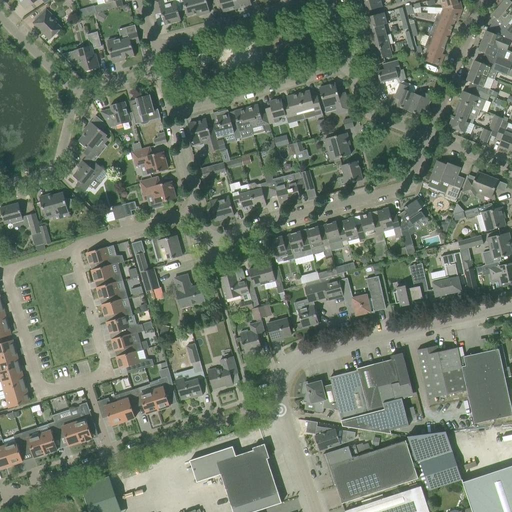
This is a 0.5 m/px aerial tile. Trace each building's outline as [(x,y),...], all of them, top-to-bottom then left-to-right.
[(20,0),(22,3),(21,4),(26,10),(33,4),(38,0),(20,0)] [(96,0),(98,5),(94,6),(96,13),(99,12),(123,6),(120,0),(96,0)] [(181,21),(175,1),(165,4),(163,0),(151,0),(155,15),(161,13),(165,25),(181,21)] [(179,0),(182,11),(186,10),(187,16),(196,14),(197,16),(210,13),(206,0),(179,0)] [(237,9),(234,0),(219,0),(220,3),(223,13),(237,9)] [(234,0),(237,9),(251,5),(249,0),(234,0)] [(368,0),(362,2),(364,12),(382,7),(379,0),(368,0)] [(439,0),(442,9),(462,10),(459,0),(439,0)] [(509,0),(504,0),(499,7),(511,17),(511,1),(511,2),(509,0)] [(501,31),(511,35),(511,17),(499,7),(492,15),(504,25),(503,27),(502,27),(501,31)] [(442,9),(440,15),(440,16),(455,22),(455,21),(457,22),(462,10),(442,9)] [(46,10),(33,23),(50,40),(61,28),(49,16),(50,14),(46,10)] [(96,13),(94,14),(96,19),(100,22),(104,15),(99,12),(96,13)] [(366,18),(369,28),(383,24),(383,25),(386,24),(383,13),(366,18)] [(438,14),(433,26),(450,33),(455,22),(440,16),(440,15),(438,14)] [(367,36),(368,40),(386,35),(383,25),(383,24),(369,28),(365,29),(367,36)] [(134,55),(131,45),(139,43),(135,25),(118,30),(120,37),(107,41),(108,44),(107,44),(113,64),(121,61),(121,59),(134,55)] [(433,26),(428,37),(446,44),(450,33),(433,26)] [(486,31),(482,41),(506,51),(510,41),(511,41),(511,35),(501,31),(500,34),(501,35),(501,37),(486,31)] [(74,66),(73,65),(80,63),(82,72),(97,68),(94,58),(92,50),(96,49),(96,48),(101,46),(97,32),(86,35),(90,47),(63,54),(62,53),(61,54),(74,66)] [(369,43),(371,50),(389,46),(386,35),(368,40),(369,44),(369,43)] [(427,49),(444,56),(444,55),(442,54),(446,44),(428,37),(424,48),(427,49)] [(503,59),(506,51),(482,41),(478,51),(494,58),(496,59),(495,63),(510,69),(511,63),(503,59)] [(389,46),(371,50),(374,61),(392,56),(389,46)] [(444,56),(427,49),(422,60),(440,67),(444,56)] [(395,94),(399,83),(396,72),(400,70),(398,60),(385,63),(386,64),(383,65),(384,70),(377,72),(380,84),(390,81),(393,93),(395,94)] [(474,61),(470,71),(493,80),(496,72),(507,77),(510,69),(495,63),(492,70),(490,69),(491,67),(474,61)] [(485,88),(483,93),(487,95),(489,90),(493,80),(470,71),(466,81),(483,87),(485,88)] [(399,83),(395,94),(395,95),(394,98),(399,100),(397,107),(408,111),(414,94),(408,91),(409,87),(399,83)] [(317,96),(318,97),(320,106),(324,105),(324,109),(335,105),(338,114),(349,110),(345,93),(338,95),(335,84),(319,88),(321,95),(317,96)] [(322,115),(320,106),(318,97),(317,96),(317,95),(311,96),(310,91),(298,94),(305,119),(322,115)] [(459,102),(461,103),(461,102),(472,106),(472,107),(483,111),(487,101),(488,101),(490,96),(487,95),(483,93),(479,92),(477,97),(472,95),(462,91),(458,101),(459,102)] [(421,109),(427,111),(432,96),(423,92),(421,96),(414,94),(408,111),(419,115),(421,109)] [(286,116),(285,116),(288,124),(305,119),(298,94),(286,97),(288,103),(282,104),(286,116)] [(155,112),(150,95),(135,99),(138,109),(132,111),(132,110),(135,124),(140,123),(142,124),(144,124),(146,123),(148,122),(149,120),(147,114),(155,112)] [(266,113),(269,125),(279,122),(278,118),(285,116),(286,116),(282,104),(281,99),(269,102),(270,108),(265,109),(266,113)] [(110,106),(111,109),(100,112),(110,127),(130,122),(125,102),(110,106)] [(466,122),(466,121),(469,123),(471,124),(474,117),(468,115),(472,107),(472,106),(461,102),(461,103),(459,102),(453,116),(455,117),(455,118),(466,122)] [(269,125),(266,113),(260,115),(258,105),(246,108),(250,124),(251,128),(263,125),(265,132),(271,130),(269,125)] [(237,122),(231,123),(235,136),(236,139),(241,138),(240,131),(246,130),(245,125),(250,124),(246,108),(234,111),(237,122)] [(235,136),(231,123),(229,113),(226,114),(225,112),(219,113),(220,115),(216,116),(219,126),(214,128),(219,145),(220,148),(221,153),(225,152),(226,150),(223,139),(235,136)] [(498,132),(499,128),(502,121),(503,120),(503,119),(494,115),(488,129),(498,132)] [(455,118),(455,117),(453,116),(452,116),(448,127),(465,133),(469,123),(466,121),(466,122),(455,118)] [(351,118),(343,121),(345,129),(354,127),(351,118)] [(219,145),(214,128),(208,129),(206,119),(189,124),(194,142),(204,139),(208,152),(220,148),(219,145)] [(323,120),(317,121),(319,129),(326,127),(323,120)] [(511,141),(511,124),(506,123),(502,121),(499,128),(498,132),(496,137),(501,139),(499,146),(509,150),(511,141)] [(87,148),(83,153),(94,162),(98,157),(96,155),(109,139),(106,137),(107,135),(91,122),(85,129),(87,131),(78,141),(87,148)] [(479,140),(487,143),(491,132),(483,129),(479,140)] [(167,143),(164,132),(157,134),(158,138),(153,139),(155,146),(167,143)] [(324,139),(330,161),(350,155),(347,142),(349,141),(347,133),(324,139)] [(274,141),(267,143),(269,150),(275,148),(274,141)] [(295,153),(303,151),(301,142),(293,144),(294,149),(295,153)] [(151,155),(149,148),(132,152),(136,166),(145,164),(148,175),(168,169),(163,152),(151,155)] [(79,182),(78,183),(76,185),(85,192),(94,180),(100,184),(109,173),(95,162),(91,167),(82,161),(84,163),(73,176),(78,181),(79,182)] [(341,166),(346,184),(362,180),(357,161),(341,166)] [(453,186),(460,168),(452,164),(451,167),(437,161),(427,186),(445,193),(444,196),(455,201),(460,188),(453,186)] [(210,166),(201,169),(203,178),(213,176),(226,172),(225,169),(223,163),(210,166)] [(309,171),(301,173),(305,188),(306,191),(314,189),(311,179),(309,171)] [(270,172),(264,174),(266,182),(267,186),(274,184),(277,196),(279,203),(290,200),(283,177),(283,178),(283,177),(272,180),(270,172)] [(464,188),(462,192),(470,195),(472,191),(474,188),(492,195),(498,180),(477,172),(475,178),(469,175),(464,188)] [(301,173),(283,177),(290,200),(300,198),(298,190),(305,188),(301,173)] [(176,199),(171,181),(160,185),(158,177),(140,182),(144,196),(153,194),(156,204),(176,199)] [(250,192),(255,210),(261,208),(260,207),(266,206),(265,200),(271,199),(267,186),(266,182),(257,185),(254,183),(248,184),(250,192)] [(236,209),(242,207),(243,212),(249,210),(250,211),(255,210),(250,192),(248,184),(240,187),(237,191),(231,192),(236,209)] [(67,209),(71,208),(73,206),(71,200),(68,198),(65,199),(63,193),(48,197),(47,195),(39,197),(45,219),(68,213),(67,209)] [(210,202),(215,221),(234,216),(229,196),(210,202)] [(409,231),(410,235),(429,223),(420,209),(421,208),(416,199),(403,208),(407,214),(404,216),(406,221),(408,231),(409,231)] [(0,207),(0,208),(4,225),(12,223),(12,224),(17,222),(19,227),(24,226),(25,228),(30,227),(27,216),(22,217),(18,203),(0,207)] [(122,205),(125,218),(132,216),(129,203),(122,205)] [(122,205),(112,208),(115,220),(125,218),(122,205)] [(464,211),(466,219),(477,216),(480,215),(477,207),(464,211)] [(401,230),(399,225),(397,215),(396,215),(391,217),(388,208),(383,209),(383,210),(377,212),(379,220),(380,222),(382,232),(383,231),(384,234),(385,238),(395,235),(396,238),(402,237),(402,236),(401,233),(401,230)] [(505,225),(502,216),(504,215),(502,208),(482,213),(482,215),(480,215),(477,216),(481,232),(505,225)] [(380,222),(379,220),(373,222),(371,212),(365,214),(366,215),(360,217),(362,225),(362,227),(365,236),(366,236),(366,239),(367,240),(374,238),(376,244),(385,241),(383,235),(384,234),(383,231),(382,232),(380,222)] [(453,214),(455,220),(465,218),(463,212),(453,214)] [(36,213),(27,216),(30,227),(32,235),(41,233),(36,213)] [(365,236),(362,227),(362,225),(356,226),(354,217),(348,219),(348,220),(342,221),(345,230),(345,233),(348,241),(349,245),(360,242),(359,241),(366,239),(366,236),(365,236)] [(348,241),(345,233),(345,230),(339,232),(336,222),(324,225),(326,235),(327,238),(329,244),(341,241),(342,246),(349,245),(348,241)] [(329,244),(327,238),(326,235),(321,237),(318,227),(306,230),(309,240),(309,243),(311,249),(313,254),(324,251),(325,257),(332,255),(331,250),(329,244)] [(415,253),(410,235),(409,231),(408,231),(401,233),(402,236),(402,237),(407,255),(415,253)] [(311,249),(309,243),(309,240),(303,242),(300,232),(288,235),(291,245),(291,247),(294,259),(295,259),(306,256),(313,254),(311,249)] [(31,235),(35,246),(44,244),(41,235),(41,233),(32,235),(31,235)] [(484,253),(487,265),(491,264),(501,261),(500,257),(511,254),(511,253),(509,241),(511,241),(509,233),(487,238),(490,251),(484,253)] [(50,242),(48,234),(41,235),(44,244),(50,242)] [(182,254),(177,236),(160,240),(162,248),(155,250),(156,255),(161,254),(162,259),(182,254)] [(458,242),(460,251),(468,249),(483,245),(481,236),(458,242)] [(291,247),(291,245),(285,247),(282,237),(270,240),(275,259),(287,256),(289,261),(294,259),(291,247)] [(11,246),(9,249),(10,252),(13,253),(16,252),(17,250),(17,247),(14,245),(11,246)] [(124,262),(122,255),(108,256),(105,248),(87,253),(90,265),(99,262),(100,268),(111,265),(111,266),(124,262)] [(460,251),(460,253),(462,262),(463,264),(464,271),(465,270),(472,269),(470,260),(471,260),(468,249),(460,251)] [(148,270),(143,253),(135,255),(140,272),(148,270)] [(435,296),(435,297),(461,291),(461,290),(455,266),(463,264),(462,262),(460,253),(441,257),(444,269),(444,268),(444,267),(446,266),(448,277),(431,281),(432,281),(435,296)] [(511,260),(506,262),(506,264),(489,268),(491,280),(499,279),(501,287),(511,285),(510,282),(511,281),(511,260)] [(380,263),(373,265),(375,275),(382,273),(380,263)] [(260,267),(264,284),(266,290),(276,287),(278,293),(284,292),(278,269),(272,270),(271,264),(260,267)] [(428,291),(421,264),(415,265),(414,264),(413,264),(414,265),(409,266),(414,288),(406,289),(405,286),(396,288),(397,291),(393,292),(396,304),(400,303),(400,307),(409,305),(409,301),(422,298),(421,293),(428,291)] [(123,281),(120,273),(113,273),(111,266),(111,265),(100,268),(92,270),(95,282),(104,279),(105,285),(105,286),(115,283),(116,283),(123,281)] [(253,287),(264,284),(260,267),(249,270),(253,287)] [(128,270),(130,278),(138,276),(136,268),(128,270)] [(476,288),(472,268),(472,269),(465,270),(469,290),(476,288)] [(148,270),(140,272),(146,291),(159,288),(154,269),(148,270)] [(319,279),(318,274),(317,272),(300,277),(300,279),(302,284),(319,279)] [(249,293),(249,291),(245,279),(237,282),(235,274),(220,278),(226,300),(249,293)] [(178,291),(176,292),(181,308),(205,301),(200,285),(191,288),(187,275),(174,278),(178,291)] [(349,279),(339,282),(343,296),(346,304),(353,302),(356,316),(386,309),(378,276),(366,279),(369,294),(354,298),(349,279)] [(319,325),(317,316),(313,301),(327,298),(328,301),(343,296),(339,282),(339,279),(304,288),(308,302),(305,303),(306,308),(297,310),(302,328),(315,324),(316,326),(319,325)] [(118,290),(116,283),(115,283),(105,286),(105,285),(97,288),(100,299),(109,297),(110,302),(110,303),(120,300),(121,300),(128,298),(125,290),(118,290)] [(143,294),(141,286),(131,289),(133,296),(143,294)] [(133,316),(130,307),(123,308),(121,300),(120,300),(110,303),(110,302),(101,305),(105,317),(113,314),(115,320),(125,317),(126,318),(133,316)] [(251,300),(239,303),(242,311),(253,308),(251,300)] [(251,309),(254,320),(267,316),(264,306),(251,309)] [(144,331),(142,325),(128,325),(126,318),(125,317),(115,320),(106,322),(110,334),(118,331),(120,337),(130,335),(144,331)] [(279,338),(292,335),(287,319),(267,324),(272,343),(279,341),(279,338)] [(240,334),(245,354),(261,349),(258,338),(265,336),(261,322),(249,325),(251,331),(240,334)] [(0,337),(10,335),(10,334),(9,335),(8,332),(9,331),(7,325),(0,326),(0,337)] [(161,325),(159,335),(167,336),(168,327),(161,325)] [(120,337),(111,340),(115,351),(123,349),(125,354),(125,355),(135,352),(149,349),(146,340),(140,342),(133,342),(130,335),(120,337)] [(0,353),(15,350),(13,344),(12,345),(11,342),(12,341),(0,343),(0,353)] [(186,346),(191,364),(200,361),(195,344),(186,346)] [(487,347),(488,351),(482,353),(486,372),(503,368),(507,367),(502,344),(487,347)] [(428,399),(444,395),(435,353),(433,346),(417,350),(428,399)] [(444,395),(467,390),(459,357),(457,348),(435,353),(444,395)] [(16,358),(15,355),(16,355),(15,350),(0,353),(0,363),(17,358),(16,358)] [(126,374),(154,366),(152,359),(138,360),(135,352),(125,355),(125,354),(116,357),(120,368),(128,366),(130,372),(126,373),(126,374)] [(511,415),(511,410),(503,368),(486,372),(482,353),(459,357),(467,390),(467,393),(474,424),(511,415)] [(395,355),(390,356),(391,360),(393,359),(399,381),(391,383),(396,400),(402,399),(413,396),(403,357),(396,358),(395,355)] [(208,371),(212,389),(226,385),(226,387),(233,385),(230,375),(237,373),(233,357),(223,359),(225,368),(216,370),(216,369),(208,371)] [(17,358),(0,363),(0,372),(19,367),(18,362),(17,362),(16,359),(17,359),(17,358)] [(344,374),(330,377),(331,381),(332,384),(338,410),(341,420),(342,426),(358,428),(373,431),(391,434),(390,430),(408,426),(402,399),(396,400),(391,383),(399,381),(393,359),(391,360),(373,364),(378,386),(363,390),(358,370),(344,374)] [(21,376),(20,373),(21,372),(19,367),(0,372),(0,376),(1,381),(22,376),(22,375),(21,376)] [(4,390),(24,384),(23,379),(22,379),(21,376),(22,376),(1,381),(4,390)] [(183,378),(175,380),(181,400),(195,396),(195,397),(203,395),(197,376),(184,380),(183,378)] [(171,392),(167,379),(160,381),(149,384),(152,391),(158,410),(170,406),(165,394),(171,392)] [(302,383),(301,393),(304,394),(303,402),(316,403),(314,413),(322,414),(324,408),(330,409),(338,410),(332,384),(322,386),(321,379),(318,380),(318,379),(317,379),(302,383)] [(26,393),(25,390),(26,390),(24,384),(4,390),(6,399),(27,393),(26,393)] [(158,410),(152,391),(149,384),(132,390),(136,403),(142,402),(146,414),(158,410)] [(136,403),(132,390),(114,396),(117,402),(123,422),(135,418),(131,405),(136,403)] [(9,408),(30,402),(28,396),(27,396),(26,393),(27,393),(6,399),(9,408)] [(123,422),(117,402),(111,404),(108,398),(97,402),(101,415),(107,413),(111,426),(123,422)] [(94,424),(89,410),(87,403),(79,405),(82,413),(72,416),(80,443),(92,439),(88,426),(94,424)] [(413,407),(405,409),(407,417),(415,415),(413,407)] [(80,443),(72,416),(54,422),(59,435),(64,433),(69,446),(80,442),(80,443)] [(57,450),(53,437),(59,435),(54,422),(48,424),(50,431),(39,434),(45,454),(57,450)] [(347,442),(345,438),(339,436),(340,430),(317,426),(315,436),(314,436),(319,451),(347,442)] [(45,454),(39,434),(37,428),(20,434),(24,447),(30,445),(34,458),(45,454)] [(407,437),(416,463),(451,451),(445,433),(407,437)] [(4,446),(11,465),(22,461),(18,449),(24,447),(20,434),(13,436),(13,437),(3,440),(2,439),(4,446)] [(418,478),(406,444),(405,440),(365,454),(358,456),(355,446),(355,444),(323,455),(328,470),(333,486),(333,487),(336,486),(342,503),(351,500),(418,478)] [(365,454),(362,443),(355,446),(358,456),(365,454)] [(4,446),(0,447),(0,468),(11,465),(4,446)] [(220,474),(232,511),(253,511),(282,503),(263,447),(236,456),(233,446),(190,461),(197,482),(220,474)] [(420,462),(429,490),(461,479),(452,452),(420,462)] [(511,511),(511,462),(461,479),(472,511),(511,511)] [(354,508),(344,511),(428,511),(420,486),(411,489),(354,508)]
